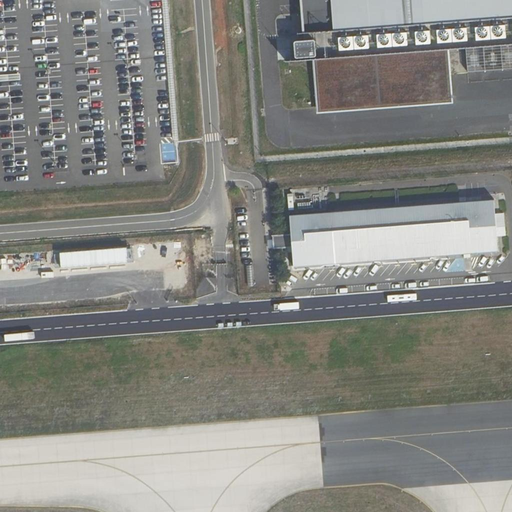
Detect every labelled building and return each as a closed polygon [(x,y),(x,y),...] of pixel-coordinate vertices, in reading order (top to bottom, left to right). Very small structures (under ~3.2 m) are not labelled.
[(511,0),(300,0),(304,33),(304,40),(294,41),(295,57),(298,58),(298,60),(316,59),(320,108),(387,103),(450,98),(446,49),(466,47),(483,46),(501,44),(511,43),(511,0)] [(511,68),(511,43),(501,44),(503,69),(511,68)] [(503,69),(501,44),(483,46),(485,71),(503,69)] [(483,46),(466,47),(468,72),(485,71),(483,46)] [(387,103),(320,108),(316,108),(317,114),(452,104),(452,98),(450,98),(387,103)] [(498,252),(494,201),(290,216),(292,235),(273,236),(274,250),(292,248),(294,268),(498,252)]
